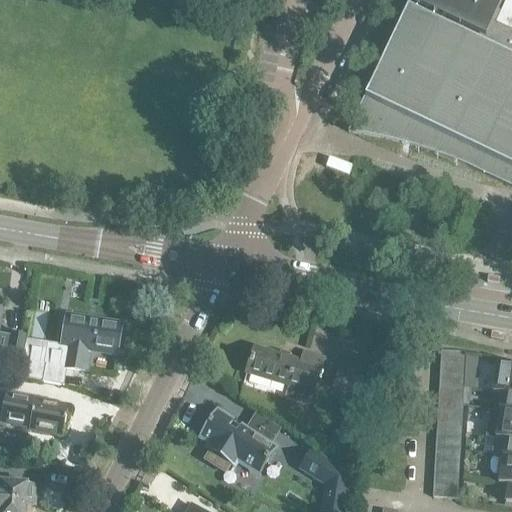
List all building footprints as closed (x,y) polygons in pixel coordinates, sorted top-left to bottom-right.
[(348,132),(349,133),(349,132),(358,134),(367,135),(376,137),(384,139),(393,141),(402,143),(403,143),(405,144),(406,144),(408,145),(409,145),(411,146),(420,148),(430,151),(439,155),(448,158),(457,162),(467,166),(511,187),(511,0),(508,0),(508,2),(504,0),(485,41),(408,4),(405,10),(348,132)] [(408,0),(407,4),(408,4),(485,41),(504,0),(408,0)] [(90,352),(117,357),(122,327),(67,318),(65,328),(61,352),(64,352),(61,370),(86,374),(90,352)] [(7,371),(7,377),(19,379),(20,373),(23,356),(22,355),(24,348),(10,346),(5,371),(7,371)] [(254,349),(246,374),(296,390),(292,402),(309,407),(312,395),(313,395),(323,361),(304,355),(301,364),(254,349)] [(442,353),(442,354),(441,365),(465,366),(466,354),(442,353)] [(48,360),(23,356),(20,373),(22,373),(21,380),(44,384),(48,360)] [(368,374),(340,365),(333,388),(360,397),(368,374)] [(464,379),(465,366),(441,365),(440,377),(464,379)] [(492,395),(502,397),(503,391),(511,392),(511,369),(497,367),(492,395)] [(440,390),(463,391),(464,379),(440,377),(440,390)] [(463,403),(463,391),(440,390),(439,402),(463,403)] [(511,392),(503,391),(502,397),(500,412),(511,414),(511,392)] [(371,394),(367,417),(382,419),(386,396),(371,394)] [(5,395),(0,425),(64,435),(69,409),(45,404),(45,402),(16,397),(5,395)] [(438,414),(462,415),(463,403),(439,402),(438,414)] [(490,411),(485,439),(505,442),(506,436),(511,436),(511,414),(500,412),(500,413),(490,411)] [(278,448),(218,413),(201,438),(212,445),(210,447),(215,451),(208,460),(228,473),(234,463),(237,465),(240,459),(262,473),(278,448)] [(461,427),(462,415),(438,414),(438,426),(461,427)] [(437,438),(461,440),(461,427),(438,426),(437,438)] [(505,442),(502,458),(511,459),(511,436),(506,436),(505,442)] [(460,452),(461,440),(437,438),(436,450),(460,452)] [(435,463),(459,464),(460,452),(436,450),(435,463)] [(328,487),(324,511),(333,511),(343,511),(348,478),(312,455),(302,470),(328,487)] [(498,486),(508,487),(509,482),(511,482),(511,459),(502,458),(498,486)] [(458,476),(459,464),(435,463),(435,475),(458,476)] [(434,487),(458,489),(458,476),(435,475),(434,487)] [(508,487),(505,506),(505,508),(492,506),(491,509),(511,511),(511,482),(509,482),(508,487)] [(0,503),(25,506),(33,506),(35,486),(0,483),(0,503)] [(434,487),(433,499),(457,501),(458,489),(434,487)] [(24,511),(25,506),(0,503),(0,511),(24,511)]
